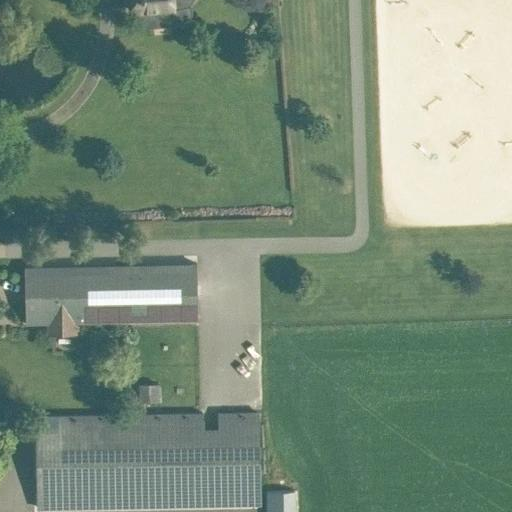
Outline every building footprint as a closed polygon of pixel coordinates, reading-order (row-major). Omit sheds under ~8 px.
[(131,0),(132,10),(174,7),(173,0),(131,0)] [(201,316),(201,307),(198,259),(195,259),(25,262),(27,319),(201,316)] [(161,399),(160,382),(139,383),(140,400),(161,399)] [(258,411),(68,415),(68,407),(56,408),(56,415),(38,415),(39,507),(259,503),(258,411)] [(271,511),(295,511),(295,501),(271,503),(271,511)]
